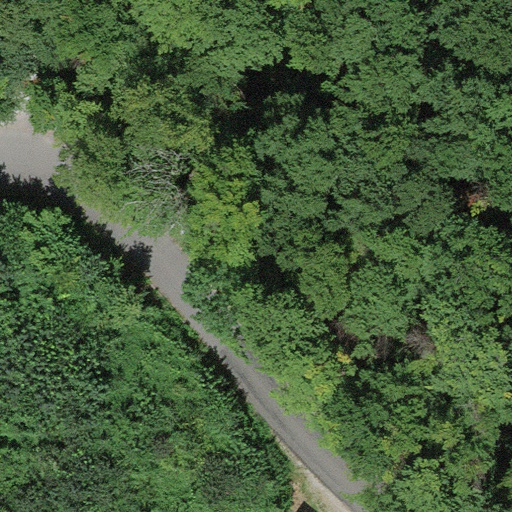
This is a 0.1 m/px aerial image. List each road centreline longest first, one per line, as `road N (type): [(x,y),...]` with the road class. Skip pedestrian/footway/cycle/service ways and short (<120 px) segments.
road 1 (residential): [(377,511),(143,242),(20,146),(0,149)]
road 2 (track): [(3,0),(1,64),(20,146)]
